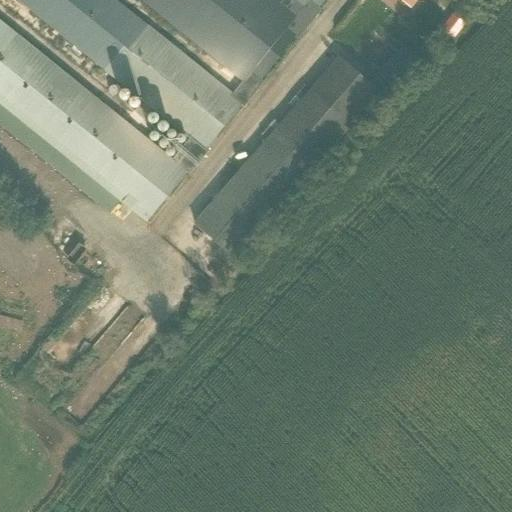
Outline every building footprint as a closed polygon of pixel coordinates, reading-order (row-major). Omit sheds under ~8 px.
[(0,23),(0,126),(96,204),(109,215),(120,202),(146,223),(186,173),(189,176),(209,151),(206,149),(241,105),(244,108),(263,82),(261,81),(295,37),(299,40),(323,10),(321,7),(326,0),(282,0),(281,3),(277,0),(139,0),(242,82),(232,94),(116,0),(14,0),(192,139),(174,161),(0,23)] [(399,0),(412,10),(420,0),(399,0)] [(439,35),(456,43),(467,20),(450,12),(439,35)] [(400,46),(368,83),(380,94),(385,98),(418,61),(400,46)] [(339,58),(194,223),(220,246),(212,255),(232,273),(240,264),(234,259),(380,94),(368,83),(339,58)] [(511,493),(496,511),(511,511),(511,362),(492,386),(467,364),(400,444),(461,494),(511,433),(511,493)]
